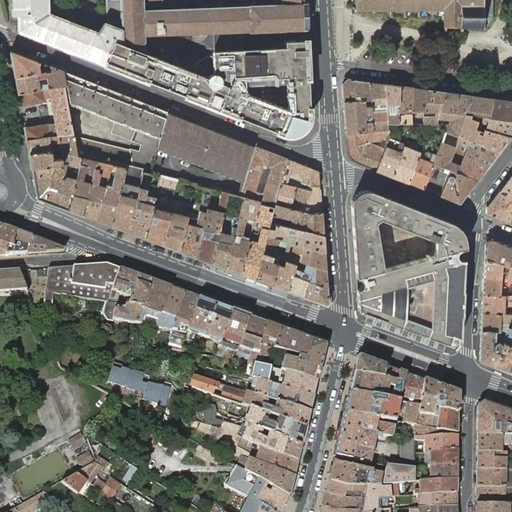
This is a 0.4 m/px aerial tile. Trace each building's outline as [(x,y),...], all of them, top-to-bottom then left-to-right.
[(213,56),(206,56),(194,66),(192,72),(145,53),(144,35),(213,32),(228,32),(242,31),(304,29),(305,29),(307,28),(305,0),(16,0),(18,31),(287,136),(302,131),(310,118),(307,40),(285,41),(285,47),(243,49),(214,51),(212,51),(213,56)] [(352,6),(352,9),(355,9),(355,11),(357,11),(357,9),(372,9),(372,12),(374,12),(374,9),(390,9),(390,17),(393,17),(393,12),(404,12),(404,17),(407,17),(407,12),(418,11),(418,17),(421,17),(421,11),(444,12),(444,31),(446,31),(446,27),(461,27),(460,31),(463,31),(463,27),(482,27),(484,30),(493,20),(493,6),(492,0),(354,0),(354,6),(352,6)] [(242,34),(242,31),(228,32),(213,32),(213,35),(214,40),(214,51),(243,49),(242,38),(242,34)] [(51,70),(50,65),(38,61),(11,50),(10,52),(15,77),(37,73),(40,72),(51,70)] [(66,85),(63,71),(50,65),(51,70),(40,72),(37,73),(15,77),(18,94),(40,90),(49,89),(64,86),(66,85)] [(159,137),(167,111),(141,101),(115,91),(103,86),(89,81),(80,77),(74,75),(63,71),(66,85),(64,86),(73,132),(77,156),(82,157),(96,160),(110,164),(125,168),(143,172),(149,173),(150,171),(154,156),(139,152),(130,150),(76,136),(69,101),(116,120),(136,128),(139,129),(159,137)] [(342,83),(344,102),(371,100),(370,82),(347,78),(342,83)] [(370,82),(371,100),(372,118),(373,132),(388,130),(388,123),(385,84),(370,82)] [(400,86),(385,84),(388,123),(398,123),(398,114),(400,86)] [(24,127),(26,139),(57,135),(73,132),(64,86),(49,89),(40,90),(18,94),(20,106),(45,102),(45,98),(50,97),(55,125),(49,123),(24,127)] [(412,111),(414,88),(400,86),(398,114),(398,123),(412,124),(412,111)] [(424,111),(427,89),(414,88),(412,111),(419,111),(419,124),(423,124),(424,111)] [(431,124),(437,124),(439,111),(445,92),(427,89),(424,111),(423,124),(431,124)] [(447,125),(444,131),(456,136),(463,114),(452,112),(457,94),(445,92),(439,111),(437,124),(447,125)] [(452,112),(463,114),(464,111),(470,95),(457,94),(452,112)] [(464,111),(463,114),(469,115),(471,115),(482,117),(489,118),(494,99),(470,95),(464,111)] [(511,101),(494,99),(489,118),(510,121),(511,115),(511,101)] [(371,100),(344,102),(345,120),(372,118),(371,100)] [(243,181),(255,146),(195,122),(183,117),(167,111),(159,137),(156,147),(169,153),(181,157),(243,181)] [(463,114),(456,136),(498,151),(509,136),(478,129),(482,117),(471,115),(469,115),(463,114)] [(478,129),(509,136),(511,132),(511,120),(510,121),(489,118),(482,117),(478,129)] [(372,118),(345,120),(346,133),(373,132),(372,118)] [(131,141),(136,128),(116,120),(111,132),(131,141)] [(154,156),(156,147),(159,137),(139,129),(134,142),(141,144),(139,152),(154,156)] [(373,132),(346,133),(347,150),(348,154),(349,156),(351,159),(353,161),(356,163),(377,171),(384,152),(377,150),(378,148),(373,147),(373,148),(366,145),(366,142),(382,141),(381,145),(382,147),(386,146),(388,140),(389,137),(391,130),(388,130),(373,132)] [(448,175),(450,170),(455,172),(458,166),(447,162),(449,155),(454,142),(456,136),(444,131),(433,163),(431,169),(448,175)] [(60,152),(77,156),(73,132),(57,135),(26,139),(29,153),(51,150),(50,143),(58,142),(60,149),(60,152)] [(460,159),(485,169),(498,151),(456,136),(454,142),(465,146),(460,159)] [(384,152),(377,171),(392,177),(404,147),(405,144),(405,143),(389,137),(388,140),(386,146),(384,152)] [(404,147),(392,177),(408,183),(418,158),(420,153),(406,147),(407,145),(405,144),(404,147)] [(259,200),(274,203),(275,201),(283,174),(287,158),(255,146),(243,181),(239,192),(238,195),(243,196),(259,200)] [(29,153),(32,169),(55,166),(62,164),(60,152),(60,149),(51,150),(29,153)] [(79,168),(82,157),(77,156),(60,152),(62,164),(55,166),(32,169),(35,186),(42,185),(42,184),(49,182),(52,173),(52,174),(63,176),(65,165),(79,168)] [(460,159),(449,155),(447,162),(458,166),(460,159)] [(68,210),(82,215),(96,160),(82,157),(79,168),(75,180),(75,181),(76,181),(68,210)] [(287,158),(283,174),(289,176),(297,178),(301,179),(301,182),(308,184),(308,185),(312,186),(319,187),(319,184),(318,171),(317,170),(293,161),(287,158)] [(408,183),(423,189),(431,169),(433,163),(418,158),(408,183)] [(455,172),(476,180),(485,169),(460,159),(458,166),(455,172)] [(82,215),(97,220),(106,183),(110,167),(110,164),(96,160),(82,215)] [(97,220),(111,225),(122,181),(125,168),(110,164),(110,167),(116,168),(112,184),(106,183),(97,220)] [(448,175),(439,195),(459,203),(476,180),(455,172),(450,170),(448,175)] [(37,198),(68,210),(76,181),(75,181),(75,180),(63,177),(63,176),(52,174),(52,173),(49,182),(42,184),(42,185),(35,186),(37,198)] [(511,173),(499,191),(511,200),(511,173)] [(287,206),(290,207),(295,186),(286,184),(289,176),(283,174),(275,201),(274,203),(287,206)] [(175,186),(176,180),(160,176),(158,182),(175,186)] [(111,225),(128,232),(139,187),(139,185),(122,181),(111,225)] [(128,232),(145,238),(155,198),(155,197),(156,191),(145,188),(146,186),(143,185),(143,184),(140,183),(139,185),(139,187),(128,232)] [(321,211),(320,189),(312,188),(312,191),(295,186),(290,207),(311,212),(321,211)] [(218,230),(227,192),(219,190),(214,210),(206,208),(205,215),(195,256),(211,262),(218,230)] [(460,339),(461,317),(462,317),(463,290),(462,290),(463,259),(460,259),(458,258),(456,256),(456,254),(456,252),(458,250),(465,248),(465,240),(463,234),(461,230),(455,225),(451,222),(372,191),(368,190),(363,190),(358,192),(355,194),(352,199),(351,204),(356,278),(358,278),(360,279),(361,280),(362,282),(362,285),(361,287),(359,288),(357,289),(358,310),(451,345),(460,339)] [(510,223),(511,223),(511,200),(499,191),(487,207),(487,214),(510,223)] [(206,208),(209,196),(205,195),(202,207),(200,207),(199,211),(189,209),(188,213),(179,250),(195,256),(205,215),(206,208)] [(254,220),(259,200),(243,196),(238,216),(226,268),(241,273),(249,240),(241,238),(245,218),(254,220)] [(145,238),(161,244),(169,209),(170,205),(171,203),(171,202),(155,198),(145,238)] [(270,221),(274,203),(259,200),(254,220),(249,240),(241,273),(256,278),(263,251),(267,235),(270,221)] [(189,209),(190,202),(187,201),(186,206),(183,205),(182,208),(170,205),(169,209),(161,244),(179,250),(188,213),(189,209)] [(323,235),(321,211),(311,212),(290,207),(287,206),(274,203),(270,221),(272,222),(274,215),(290,220),(289,226),(323,235)] [(211,262),(226,268),(238,216),(233,214),(228,232),(218,230),(211,262)] [(324,252),(323,235),(289,226),(272,222),(270,221),(267,235),(284,240),(324,252)] [(16,232),(1,226),(0,227),(0,244),(10,248),(16,232)] [(32,238),(16,232),(10,248),(13,249),(12,255),(27,254),(32,238)] [(325,269),(324,252),(284,240),(267,235),(263,251),(279,257),(280,254),(286,256),(289,257),(297,260),(325,269)] [(64,249),(32,238),(27,254),(63,252),(64,249)] [(485,242),(484,259),(502,263),(502,264),(509,266),(511,256),(511,246),(492,238),(485,242)] [(13,249),(10,248),(0,244),(0,256),(12,255),(13,249)] [(279,257),(263,251),(256,278),(272,284),(279,259),(279,257)] [(292,274),(297,260),(289,257),(286,256),(285,261),(279,259),(272,284),(288,290),(292,274)] [(502,263),(484,259),(483,277),(500,278),(500,282),(503,281),(506,279),(508,271),(501,269),(502,264),(502,263)] [(326,287),(325,269),(297,260),(292,274),(307,279),(326,287)] [(105,265),(48,269),(44,295),(43,308),(51,309),(52,294),(101,302),(106,302),(111,292),(113,287),(119,270),(105,265)] [(137,277),(119,270),(113,287),(111,292),(106,302),(115,304),(125,305),(126,306),(134,307),(141,308),(142,308),(151,282),(137,277)] [(0,291),(26,290),(19,271),(0,271),(0,291)] [(307,279),(292,274),(288,290),(303,296),(307,279)] [(500,278),(483,277),(483,294),(499,295),(502,295),(503,281),(500,282),(500,278)] [(327,303),(326,287),(307,279),(303,296),(326,304),(327,303)] [(170,288),(151,282),(142,308),(141,308),(140,311),(159,317),(170,288)] [(184,293),(170,288),(159,317),(158,321),(155,328),(171,331),(171,330),(184,293)] [(199,299),(184,293),(171,330),(185,334),(186,331),(199,299)] [(511,299),(511,295),(508,295),(502,295),(499,295),(483,294),(482,312),(500,313),(506,314),(507,311),(503,311),(504,298),(508,298),(510,299),(511,299)] [(215,305),(199,299),(186,331),(203,337),(215,305)] [(105,319),(112,320),(136,325),(138,317),(140,311),(141,308),(134,307),(126,306),(125,305),(115,304),(106,302),(101,302),(99,313),(105,319)] [(231,311),(215,305),(203,337),(219,343),(226,325),(231,311)] [(159,317),(140,311),(138,317),(142,316),(158,321),(159,317)] [(224,350),(236,353),(249,317),(231,311),(226,325),(219,343),(217,348),(215,355),(221,357),(224,350)] [(500,313),(482,312),(481,330),(495,331),(499,331),(499,325),(507,325),(511,314),(506,314),(500,313)] [(249,317),(236,353),(249,358),(250,352),(258,354),(260,346),(259,346),(266,323),(249,317)] [(280,329),(266,323),(259,346),(260,346),(270,348),(273,349),(280,329)] [(501,343),(493,366),(509,371),(511,361),(511,337),(511,335),(511,329),(506,327),(505,332),(504,334),(501,343)] [(282,371),(317,380),(325,346),(324,345),(280,329),(273,349),(284,352),(283,357),(284,358),(280,370),(282,371)] [(495,331),(481,330),(479,361),(493,366),(501,343),(500,342),(499,342),(499,341),(498,341),(497,341),(496,342),(495,342),(495,331)] [(499,331),(495,331),(495,342),(496,342),(497,341),(498,341),(499,341),(499,342),(500,342),(501,343),(504,334),(505,332),(499,331)] [(168,335),(167,345),(181,346),(182,337),(168,335)] [(249,358),(247,364),(253,365),(265,367),(270,348),(260,346),(258,354),(250,352),(249,358)] [(357,358),(354,373),(384,379),(386,367),(359,357),(357,358)] [(144,374),(113,365),(108,382),(139,391),(144,374)] [(313,396),(317,380),(282,371),(280,370),(272,369),(265,367),(253,365),(250,380),(257,381),(270,385),(313,396)] [(386,367),(384,379),(397,382),(399,372),(386,367)] [(354,373),(349,392),(399,402),(403,383),(404,383),(406,374),(399,372),(397,382),(384,379),(354,373)] [(406,403),(419,406),(420,406),(423,381),(406,374),(404,383),(403,383),(399,402),(400,402),(406,403)] [(221,385),(187,375),(184,387),(209,395),(211,389),(224,393),(222,399),(247,408),(305,427),(309,412),(275,402),(260,397),(253,395),(243,392),(221,385)] [(270,385),(257,381),(253,395),(260,397),(275,402),(309,412),(313,396),(270,385)] [(419,406),(415,425),(440,430),(453,433),(457,433),(457,413),(439,410),(443,388),(423,381),(420,406),(419,406)] [(170,389),(147,383),(142,400),(165,406),(170,389)] [(457,393),(443,388),(439,410),(457,413),(458,394),(457,393)] [(349,392),(345,412),(378,418),(395,422),(396,422),(400,402),(399,402),(349,392)] [(406,403),(402,423),(415,425),(419,406),(406,403)] [(477,407),(476,436),(491,436),(500,437),(510,437),(511,430),(511,413),(499,409),(483,403),(477,407)] [(301,446),(305,427),(247,408),(246,413),(250,414),(247,425),(258,429),(270,434),(277,436),(291,442),(301,446)] [(345,412),(334,455),(369,463),(375,439),(385,440),(386,437),(391,438),(395,422),(378,418),(345,412)] [(219,430),(223,423),(209,418),(207,425),(209,426),(210,426),(219,430)] [(237,437),(240,428),(223,423),(219,430),(210,426),(209,426),(207,433),(238,449),(240,443),(235,441),(237,437)] [(402,423),(401,423),(401,436),(414,432),(415,425),(402,423)] [(258,429),(247,425),(244,424),(242,429),(240,428),(237,437),(259,448),(280,457),(281,456),(297,461),(301,446),(291,442),(277,436),(270,434),(258,429)] [(440,430),(415,425),(414,432),(414,437),(426,436),(439,436),(440,430)] [(414,432),(401,436),(400,466),(414,468),(414,466),(414,453),(414,440),(414,437),(414,432)] [(80,433),(68,441),(73,450),(86,442),(80,433)] [(426,436),(414,437),(414,440),(424,440),(424,452),(425,453),(430,452),(457,450),(457,436),(451,436),(439,436),(426,436)] [(476,436),(476,453),(500,454),(500,446),(508,446),(509,443),(509,442),(510,437),(500,437),(491,436),(476,436)] [(293,477),(297,461),(281,456),(280,457),(259,448),(237,437),(235,441),(240,443),(238,449),(257,459),(255,463),(271,469),(293,477)] [(257,459),(238,449),(237,452),(240,456),(236,467),(258,479),(276,490),(288,496),(293,477),(271,469),(255,463),(257,459)] [(430,452),(430,466),(456,465),(457,450),(430,452)] [(88,451),(75,459),(81,468),(94,461),(88,451)] [(476,453),(476,470),(505,471),(511,470),(511,465),(505,466),(505,458),(508,458),(509,455),(505,454),(500,454),(476,453)] [(98,459),(96,461),(95,463),(94,463),(76,474),(86,481),(90,483),(100,467),(103,469),(106,464),(98,459)] [(333,462),(328,481),(345,487),(363,486),(380,485),(383,473),(333,462)] [(383,485),(392,484),(414,482),(414,468),(400,466),(387,465),(386,466),(383,485)] [(456,480),(456,465),(430,466),(425,466),(424,466),(424,481),(429,481),(456,480)] [(272,511),(282,511),(288,496),(276,490),(258,479),(236,467),(225,486),(248,498),(263,506),(272,511)] [(476,470),(476,487),(504,488),(511,488),(511,487),(511,470),(505,471),(476,470)] [(127,473),(122,480),(129,484),(133,477),(127,473)] [(86,481),(76,474),(61,482),(77,494),(86,481)] [(95,478),(91,486),(99,490),(103,482),(95,478)] [(107,479),(99,491),(109,499),(118,486),(107,479)] [(424,481),(419,481),(418,491),(414,491),(413,491),(413,495),(418,495),(456,493),(456,480),(429,481),(424,481)] [(345,487),(328,481),(325,494),(342,499),(355,498),(359,499),(364,503),(363,505),(362,510),(382,509),(387,509),(387,504),(387,499),(391,498),(390,487),(381,487),(380,485),(363,486),(345,487)] [(403,496),(402,483),(392,484),(392,487),(393,496),(395,496),(397,496),(403,496)] [(476,487),(475,505),(508,506),(511,505),(511,498),(511,499),(511,488),(504,488),(476,487)] [(456,506),(456,493),(418,495),(418,508),(456,506)] [(342,499),(325,494),(321,506),(339,511),(356,511),(362,510),(363,505),(358,502),(359,499),(355,498),(342,499)] [(272,511),(263,506),(248,498),(247,498),(240,511),(272,511)] [(30,511),(32,511),(27,501),(14,509),(16,511),(30,511)]
